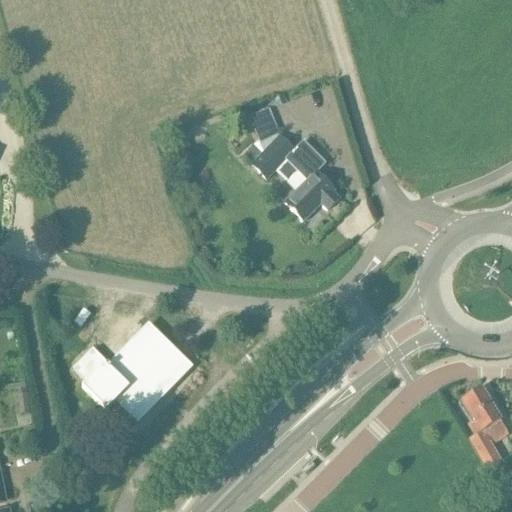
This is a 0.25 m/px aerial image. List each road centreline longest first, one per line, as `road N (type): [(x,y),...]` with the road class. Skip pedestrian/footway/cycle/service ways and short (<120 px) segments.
road 1 (unclassified): [(0,264),(293,308),(350,289),(399,220)]
road 2 (unclassified): [(296,511),(418,388),(468,371),(511,373)]
road 3 (primary): [(429,299),(324,384),(260,462)]
road 4 (unclassified): [(325,0),(399,220)]
road 5 (primary): [(260,462),(443,326)]
road 6 (unknown): [(41,271),(32,311),(52,417),(29,477)]
